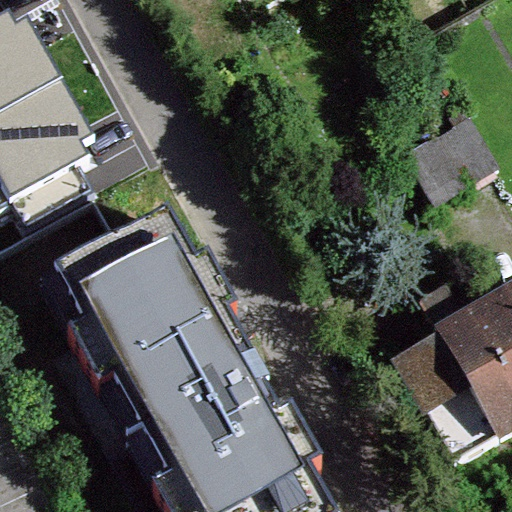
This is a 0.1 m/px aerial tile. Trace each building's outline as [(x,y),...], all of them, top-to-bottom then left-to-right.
[(5,26),(0,17),(0,127),(66,92),(42,47),(30,54),(13,22),(5,26)] [(27,236),(96,199),(81,172),(90,167),(72,132),(84,125),(66,92),(0,127),(0,216),(12,210),(27,236)] [(499,172),(471,124),(437,143),(407,161),(434,209),(464,192),(499,172)] [(355,511),(200,249),(71,325),(181,511),(355,511)] [(456,468),(511,436),(511,302),(466,329),(447,294),(421,309),(441,343),(399,368),(456,468)]
